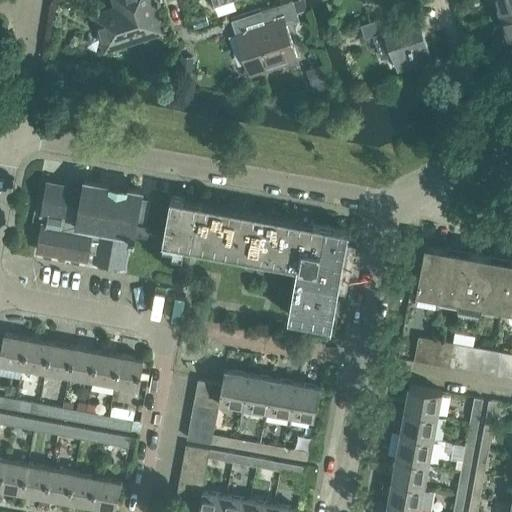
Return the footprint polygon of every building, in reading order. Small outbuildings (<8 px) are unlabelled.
[(96,15),(106,47),(162,29),(151,0),(116,0),(117,3),(120,5),(117,11),(114,9),(96,15)] [(294,0),(262,10),(233,19),(251,76),(271,69),(271,67),(298,59),(287,23),(300,19),(298,11),(308,8),(305,0),(294,0)] [(511,0),(497,0),(501,11),(511,7),(511,0)] [(384,60),(395,56),(398,68),(433,56),(420,16),(416,17),(412,5),(398,10),(371,19),(362,22),(367,39),(376,36),(384,60)] [(511,7),(501,11),(508,34),(501,36),(507,53),(511,51),(511,7)] [(179,53),(175,75),(189,77),(192,55),(179,53)] [(232,74),(225,79),(226,88),(234,92),(241,87),(240,78),(232,74)] [(253,92),(263,92),(263,82),(252,82),(253,92)] [(88,248),(95,250),(93,259),(124,265),(129,236),(136,237),(137,233),(148,235),(150,225),(145,224),(150,199),(141,198),(143,189),(85,178),(83,186),(47,179),(41,213),(48,215),(47,222),(42,222),(37,249),(86,258),(88,248)] [(301,262),(291,315),(328,322),(333,291),(347,293),(350,274),(348,274),(353,246),(346,245),(350,227),(314,221),(313,225),(184,201),(184,198),(171,196),(163,237),(301,262)] [(417,288),(439,292),(448,245),(426,241),(417,288)] [(439,292),(461,296),(469,249),(448,245),(439,292)] [(481,306),(482,300),(491,253),(469,249),(461,296),(460,302),(481,306)] [(495,303),(503,304),(511,257),(491,253),(482,300),(495,303)] [(503,304),(511,305),(511,256),(511,257),(503,304)] [(0,357),(0,359),(20,363),(25,335),(5,331),(0,357)] [(20,363),(45,368),(50,340),(25,335),(20,363)] [(416,357),(426,359),(430,337),(420,335),(416,357)] [(426,359),(438,362),(442,339),(430,337),(426,359)] [(438,362),(450,364),(454,341),(442,339),(438,362)] [(45,368),(67,372),(72,344),(50,340),(45,368)] [(450,364),(462,366),(466,343),(454,341),(450,364)] [(462,366),(474,368),(478,345),(466,343),(462,366)] [(67,372),(91,376),(96,348),(72,344),(67,372)] [(474,368),(486,371),(490,347),(478,345),(474,368)] [(486,371),(497,373),(501,349),(495,349),(490,347),(486,371)] [(91,376),(113,380),(118,352),(96,348),(91,376)] [(497,373),(508,375),(511,356),(511,351),(501,349),(497,373)] [(118,352),(113,380),(138,385),(144,357),(118,352)] [(225,369),(222,382),(220,393),(219,400),(243,404),(248,373),(225,369)] [(272,377),(248,373),(243,404),(266,409),(272,377)] [(199,377),(197,389),(220,393),(222,382),(199,377)] [(296,381),(272,377),(266,409),(290,413),(296,381)] [(320,386),(296,381),(290,413),(315,417),(320,386)] [(410,384),(405,408),(437,414),(442,390),(410,384)] [(197,389),(194,401),(218,405),(219,400),(220,393),(197,389)] [(0,404),(12,407),(14,396),(0,393),(0,404)] [(12,407),(37,411),(39,401),(14,396),(12,407)] [(475,396),(470,420),(479,422),(484,397),(475,396)] [(489,399),(485,423),(494,425),(494,424),(497,424),(502,401),(489,399)] [(37,411),(59,415),(61,405),(39,401),(37,411)] [(194,401),(192,413),(216,417),(218,405),(194,401)] [(59,415),(84,419),(85,409),(61,405),(59,415)] [(405,408),(401,430),(433,436),(437,414),(405,408)] [(84,419),(106,423),(107,413),(85,409),(84,419)] [(0,420),(13,423),(15,413),(0,410),(0,420)] [(13,423),(36,428),(38,417),(15,413),(13,423)] [(107,413),(106,423),(131,428),(133,418),(107,413)] [(192,413),(190,424),(214,429),(216,417),(192,413)] [(36,428),(59,432),(61,422),(38,417),(36,428)] [(470,420),(466,443),(475,445),(479,422),(470,420)] [(59,432),(82,436),(83,426),(61,422),(59,432)] [(485,423),(481,447),(489,448),(494,425),(485,423)] [(188,437),(212,441),(213,432),(214,429),(190,424),(188,437)] [(82,436),(104,440),(106,430),(83,426),(82,436)] [(106,430),(104,440),(128,444),(130,434),(106,430)] [(401,430),(396,454),(429,460),(433,436),(401,430)] [(212,441),(236,445),(237,437),(213,432),(212,441)] [(236,445),(258,449),(260,441),(237,437),(236,445)] [(258,449),(282,454),(284,445),(260,441),(258,449)] [(187,443),(185,455),(208,459),(209,455),(210,447),(187,443)] [(463,459),(462,467),(471,469),(475,445),(466,443),(463,459)] [(284,445),(282,454),(307,458),(309,449),(284,445)] [(234,451),(210,447),(209,455),(233,459),(234,451)] [(481,447),(476,470),(485,472),(488,456),(489,448),(481,447)] [(258,455),(234,451),(233,459),(256,463),(258,455)] [(396,454),(392,478),(424,484),(429,460),(396,454)] [(185,455),(182,466),(206,471),(208,459),(185,455)] [(281,460),(258,455),(256,463),(280,468),(281,460)] [(2,485),(25,490),(30,462),(7,457),(2,485)] [(306,464),(281,460),(280,468),(304,472),(306,464)] [(25,490),(47,494),(53,466),(30,462),(25,490)] [(47,494),(70,498),(75,470),(53,466),(47,494)] [(182,466),(180,478),(204,482),(206,471),(182,466)] [(462,467),(457,490),(466,492),(471,469),(462,467)] [(70,498),(93,502),(98,474),(75,470),(70,498)] [(476,470),(472,493),(481,495),(485,472),(476,470)] [(98,474),(93,502),(117,506),(122,478),(98,474)] [(180,478),(178,490),(201,494),(202,490),(203,490),(204,482),(180,478)] [(392,478),(388,502),(420,508),(424,484),(392,478)] [(176,502),(199,506),(201,494),(178,490),(176,502)] [(198,511),(223,511),(227,494),(203,490),(202,490),(201,494),(199,506),(198,511)] [(457,490),(453,511),(462,511),(466,492),(457,490)] [(472,493),(468,511),(477,511),(481,495),(472,493)] [(223,511),(247,511),(250,498),(227,494),(223,511)] [(247,511),(272,511),(274,503),(250,498),(247,511)] [(388,502),(385,511),(419,511),(420,508),(388,502)] [(274,503),(272,511),(297,511),(298,507),(274,503)]
